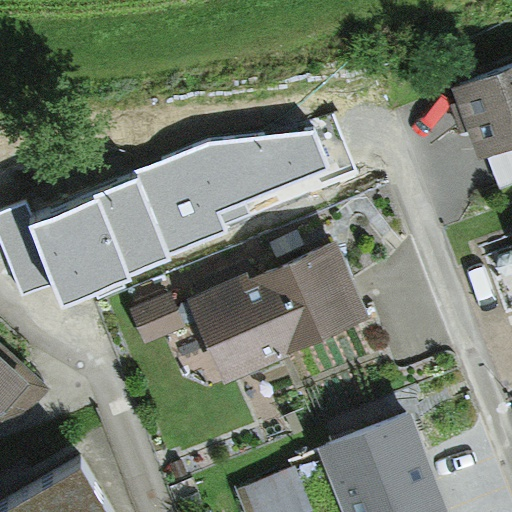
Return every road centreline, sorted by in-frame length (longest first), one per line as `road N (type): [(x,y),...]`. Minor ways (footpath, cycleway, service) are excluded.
road 1 (residential): [(398,122),(511,418)]
road 2 (residential): [(0,293),(39,332),(106,376),(157,511)]
